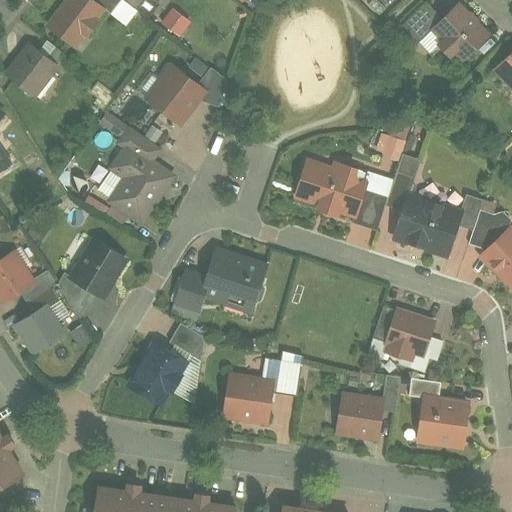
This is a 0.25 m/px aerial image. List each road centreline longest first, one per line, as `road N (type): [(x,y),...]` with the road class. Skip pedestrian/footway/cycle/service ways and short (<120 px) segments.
road 1 (residential): [(68,425),(507,488)]
road 2 (residential): [(243,225),(469,298),(488,314),(507,488)]
road 3 (residential): [(68,425),(196,211)]
road 4 (residential): [(196,211),(221,140),(266,156),(243,225)]
